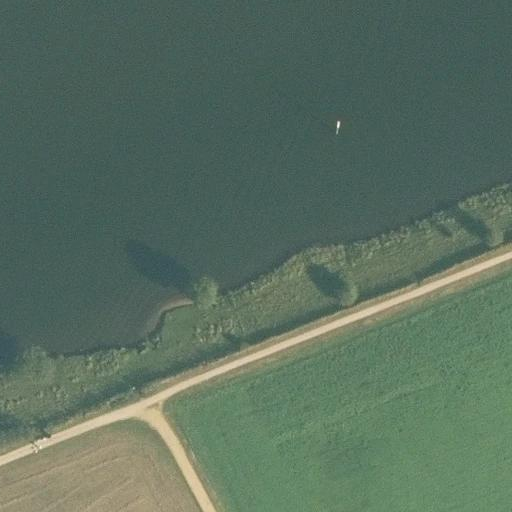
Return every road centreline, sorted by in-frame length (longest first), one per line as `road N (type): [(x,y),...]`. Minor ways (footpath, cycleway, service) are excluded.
road 1 (track): [(511,255),(148,401)]
road 2 (track): [(148,401),(0,464)]
road 3 (track): [(148,401),(208,511)]
